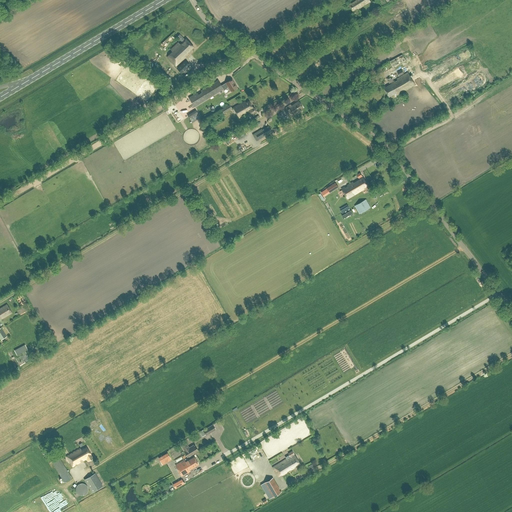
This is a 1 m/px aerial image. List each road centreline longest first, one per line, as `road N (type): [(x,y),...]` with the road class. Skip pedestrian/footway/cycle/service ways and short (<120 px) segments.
road 1 (unclassified): [(511,311),(390,151),(216,28),(192,0)]
road 2 (track): [(99,464),(462,246)]
road 3 (track): [(380,75),(17,288)]
road 4 (track): [(223,456),(498,294)]
road 5 (track): [(511,353),(283,486)]
road 6 (primary): [(0,97),(163,0)]
